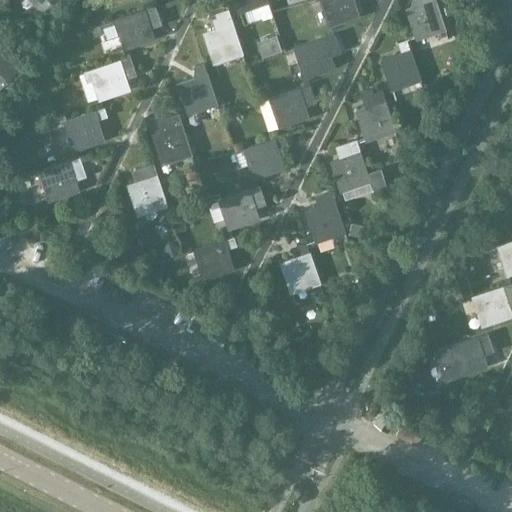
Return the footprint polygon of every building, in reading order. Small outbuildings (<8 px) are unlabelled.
[(50,0),(29,0),(40,11),(50,0)] [(234,0),(239,11),(267,2),(266,0),(234,0)] [(357,16),(352,0),(321,0),(330,25),(357,16)] [(414,0),(416,5),(406,9),(415,37),(444,27),(434,0),(414,0)] [(114,19),(90,27),(93,36),(101,33),(104,40),(119,35),(123,47),(151,38),(148,27),(154,25),(151,17),(156,15),(153,6),(114,19)] [(214,30),(205,33),(214,61),(241,52),(228,13),(227,10),(210,16),(214,30)] [(332,67),(326,48),(337,45),(334,34),(296,47),(305,76),(332,67)] [(399,53),(380,59),(390,88),(419,78),(405,39),(396,43),(399,53)] [(0,84),(15,70),(0,54),(0,84)] [(127,88),(121,69),(130,66),(128,57),(89,70),(98,98),(127,88)] [(197,77),(178,84),(188,112),(216,102),(203,63),(194,67),(197,77)] [(307,117),(301,98),(312,94),(309,85),(270,98),(279,126),(307,117)] [(366,108),(357,111),(366,139),(394,130),(380,91),(373,94),(371,89),(361,93),(366,108)] [(101,139),(95,120),(107,116),(103,107),(63,120),(72,148),(101,139)] [(161,131),(152,134),(162,163),(191,154),(177,114),(168,117),(157,121),(161,131)] [(282,167),(276,148),(287,145),(283,135),(244,148),(254,177),(282,167)] [(338,159),(331,162),(344,199),(372,190),(369,180),(364,167),(355,141),(334,148),(338,159)] [(76,190),(70,171),(81,167),(78,158),(38,171),(47,199),(76,190)] [(137,182),(128,185),(137,212),(165,203),(152,165),(143,168),(133,171),(137,182)] [(382,170),(370,173),(376,192),(388,188),(382,170)] [(257,218),(251,199),(262,196),(259,186),(219,200),(228,228),(257,218)] [(315,197),(319,208),(306,213),(315,240),(343,231),(330,192),(315,197)] [(232,269),(225,250),(236,246),(233,237),(194,250),(203,278),(232,269)] [(511,240),(498,245),(507,273),(511,271),(511,240)] [(299,257),(280,263),(290,291),(318,281),(305,243),(296,246),(299,257)] [(511,283),(511,282),(472,295),(482,323),(510,314),(506,304),(511,301),(511,283)] [(484,365),(478,346),(490,342),(487,333),(437,349),(446,377),(484,365)] [(379,410),(372,423),(387,432),(395,421),(379,410)]
